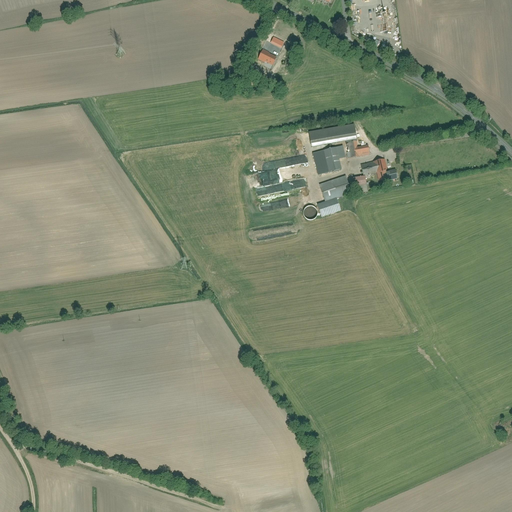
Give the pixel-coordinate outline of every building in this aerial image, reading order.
[(274,42),(269,51),(281,57),(286,49),(274,42)] [(348,147),(351,163),(365,161),(364,160),(372,159),(371,147),(363,148),(362,145),(348,147)] [(343,172),(341,161),(347,159),(344,148),(315,154),(319,177),(343,172)] [(365,179),(379,176),(381,184),(400,180),(398,170),(390,172),(388,163),(362,169),(365,179)] [(321,185),(326,202),(353,194),(349,178),(321,185)] [(355,183),(356,191),(368,189),(367,181),(355,183)] [(319,208),(323,220),(344,212),(340,201),(319,208)]
